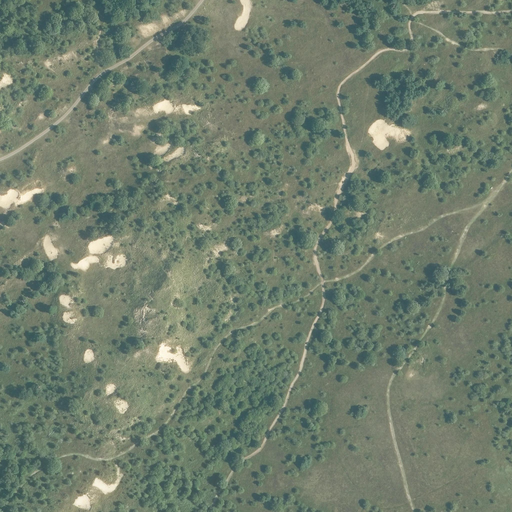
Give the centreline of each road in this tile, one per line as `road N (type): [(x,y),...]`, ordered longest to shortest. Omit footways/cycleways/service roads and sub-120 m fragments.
road 1 (unknown): [(511,12),(416,14),(409,45),(383,49),(342,82),(353,162),(316,250),(322,305),(289,399),(262,446),(235,464),(209,511)]
road 2 (track): [(0,159),(64,117),(99,75),(181,23),(202,0)]
